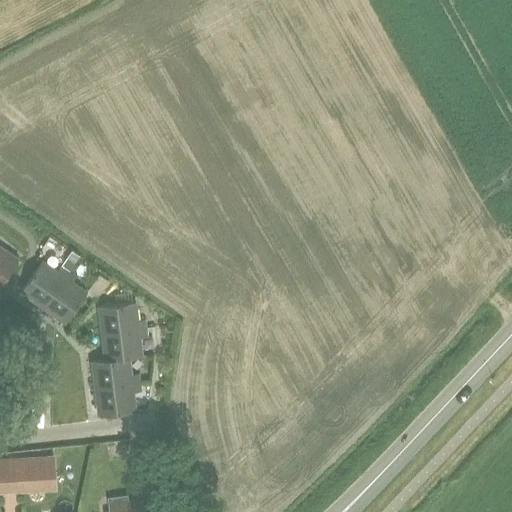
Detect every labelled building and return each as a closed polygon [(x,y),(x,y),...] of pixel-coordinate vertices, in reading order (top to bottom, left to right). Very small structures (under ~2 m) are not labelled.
[(0,286),(19,258),(0,245),(0,286)] [(42,261),(21,290),(44,306),(69,270),(61,265),(57,271),(42,261)] [(76,275),(69,270),(44,306),(66,321),(87,292),(72,281),(76,275)] [(103,332),(146,327),(145,318),(137,319),(135,301),(99,305),(103,332)] [(147,336),(146,327),(103,332),(106,358),(93,360),(93,361),(142,354),(140,337),(147,336)] [(142,354),(93,361),(96,387),(139,382),(138,373),(131,374),(129,357),(142,355),(142,354)] [(139,382),(96,387),(100,414),(135,410),(133,391),(140,390),(139,382)] [(0,484),(17,483),(15,457),(0,457),(0,484)] [(145,511),(143,499),(129,501),(130,507),(106,510),(106,511),(145,511)]
